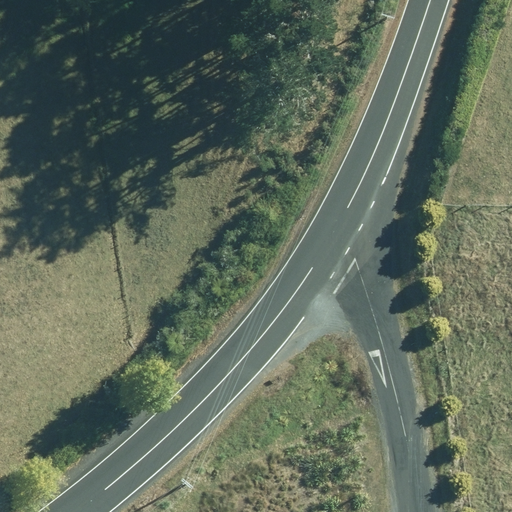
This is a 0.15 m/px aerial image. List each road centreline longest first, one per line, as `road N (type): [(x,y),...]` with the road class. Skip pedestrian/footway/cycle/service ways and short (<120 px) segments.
road 1 (secondary): [(75,511),(192,413),(292,299),(335,235)]
road 2 (unclassified): [(335,235),(354,260),(385,353),(418,511)]
road 3 (secondary): [(335,235),(429,0)]
